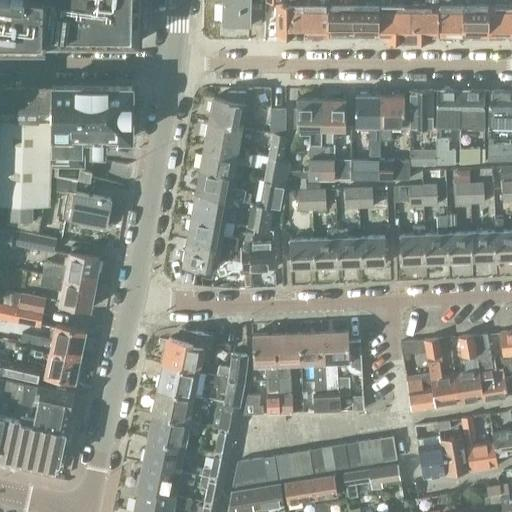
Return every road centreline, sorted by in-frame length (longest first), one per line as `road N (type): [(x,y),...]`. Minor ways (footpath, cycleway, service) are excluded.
road 1 (residential): [(511,70),(174,64)]
road 2 (residential): [(387,296),(397,420),(245,442)]
road 3 (residential): [(387,296),(200,307),(130,297)]
road 4 (residential): [(130,297),(174,64)]
road 5 (residential): [(87,511),(130,297)]
road 6 (residential): [(174,64),(0,65)]
road 7 (residential): [(511,293),(387,296)]
